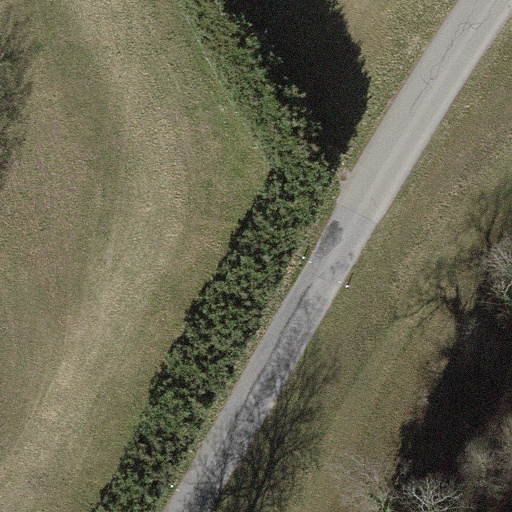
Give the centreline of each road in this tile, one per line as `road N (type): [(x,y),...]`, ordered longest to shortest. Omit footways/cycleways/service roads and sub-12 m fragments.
road 1 (unclassified): [(492,0),(323,277)]
road 2 (residential): [(323,277),(183,511)]
